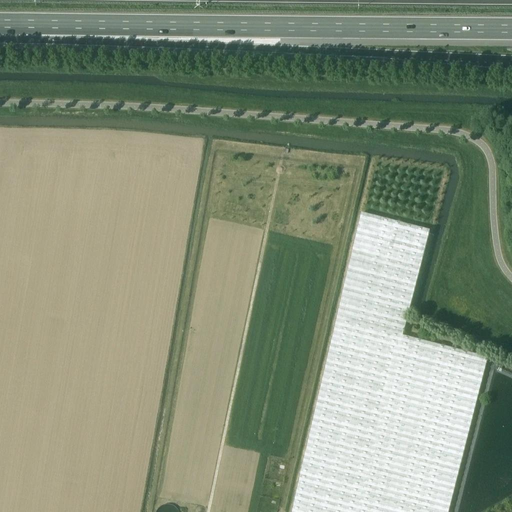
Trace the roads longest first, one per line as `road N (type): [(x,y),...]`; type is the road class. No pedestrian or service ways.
road 1 (motorway): [(40,23),(279,49),(511,59)]
road 2 (motorway): [(40,23),(511,29)]
